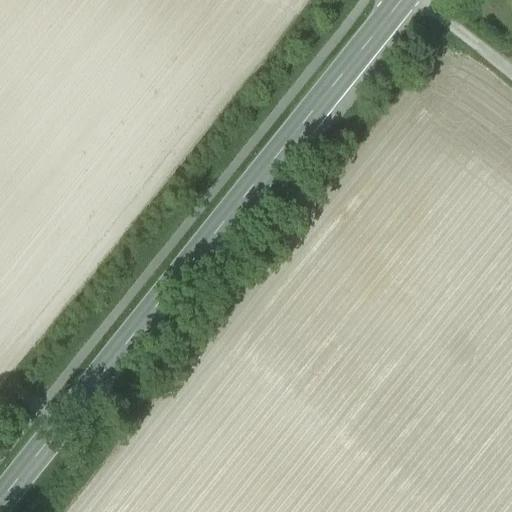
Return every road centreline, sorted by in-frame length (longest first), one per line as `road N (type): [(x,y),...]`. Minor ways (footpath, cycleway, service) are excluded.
road 1 (primary): [(0,502),(401,0)]
road 2 (track): [(415,0),(511,76)]
